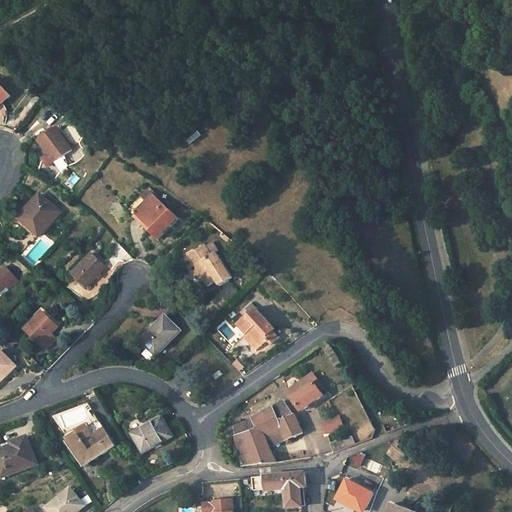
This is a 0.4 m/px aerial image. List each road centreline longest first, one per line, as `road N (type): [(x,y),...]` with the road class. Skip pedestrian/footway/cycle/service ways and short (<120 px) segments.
road 1 (tertiary): [(385,0),(397,92),(462,388)]
road 2 (residential): [(462,388),(415,396),(392,383),(361,337),(334,331),(212,412),(204,426)]
road 3 (residential): [(204,426),(155,382),(124,375),(36,399)]
road 4 (residential): [(470,409),(320,464)]
road 5 (residential): [(134,276),(116,309),(36,399)]
road 6 (residential): [(320,464),(233,473),(200,462)]
